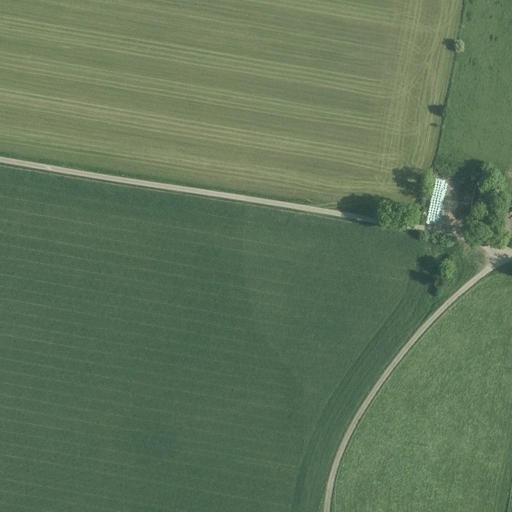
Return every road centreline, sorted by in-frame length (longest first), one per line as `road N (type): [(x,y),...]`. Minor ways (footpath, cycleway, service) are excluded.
road 1 (unclassified): [(511,250),(421,226),(0,159)]
road 2 (unclassified): [(511,250),(437,315),(387,375),(342,446),(328,511)]
